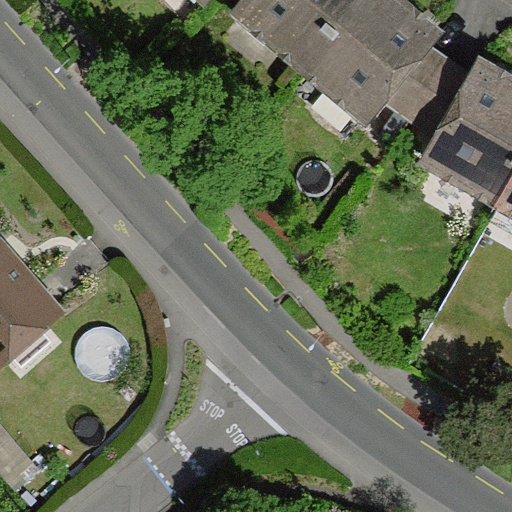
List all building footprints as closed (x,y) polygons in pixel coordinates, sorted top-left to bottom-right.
[(357,0),(254,0),(243,14),(304,65),(357,0)] [(435,33),(393,0),(357,0),(304,65),(366,117),(382,98),(423,48),(435,33)] [(449,67),(423,48),(382,98),(413,119),(449,67)] [(476,84),(449,67),(413,119),(443,141),(476,84)] [(511,181),(511,84),(485,69),(476,84),(443,141),(431,161),(501,201),(511,181)] [(511,181),(501,201),(511,207),(511,181)] [(1,248),(0,248),(0,359),(56,311),(1,248)]
